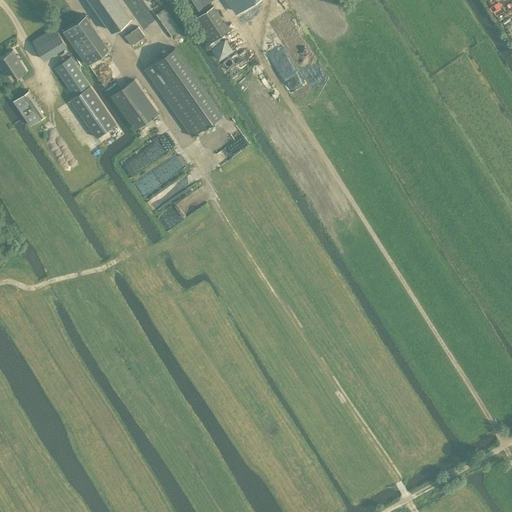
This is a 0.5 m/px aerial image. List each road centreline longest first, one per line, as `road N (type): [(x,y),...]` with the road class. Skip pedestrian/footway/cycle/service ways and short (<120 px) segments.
road 1 (track): [(415,511),(169,128)]
road 2 (track): [(387,511),(511,443)]
